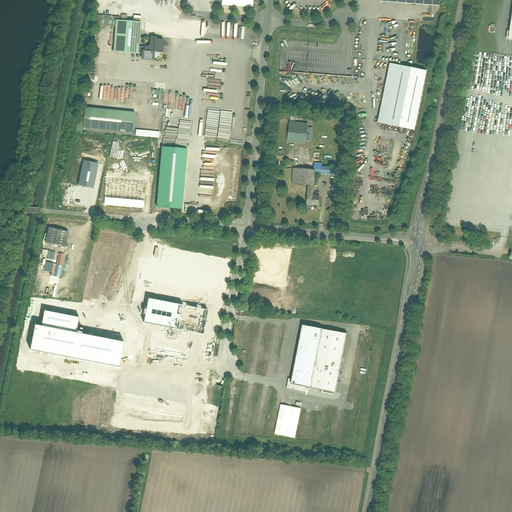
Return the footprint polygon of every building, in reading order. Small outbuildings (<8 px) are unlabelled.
[(257,0),(221,0),(221,5),(257,8),(257,0)] [(98,26),(114,26),(114,16),(98,15),(98,26)] [(140,24),(116,22),(114,54),(137,55),(138,47),(140,24)] [(164,39),(151,38),(150,48),(138,47),(137,55),(142,55),(142,61),(154,62),(155,54),(163,54),(164,39)] [(428,72),(390,64),(377,124),(415,132),(428,72)] [(135,113),(86,109),(84,128),(133,132),(135,113)] [(307,123),(290,121),(288,141),(305,143),(307,123)] [(113,141),(110,157),(117,158),(120,143),(113,141)] [(187,151),(162,149),(156,209),(182,211),(187,151)] [(99,166),(84,163),(79,187),(93,190),(99,166)] [(317,170),(292,168),(290,185),(308,187),(306,204),(318,205),(319,195),(314,195),(317,170)] [(68,233),(48,229),(45,244),(65,248),(68,233)] [(48,256),(47,259),(54,260),(56,252),(43,249),(42,255),(48,256)] [(51,276),(60,277),(64,254),(59,253),(57,262),(55,261),(54,263),(46,262),(44,271),(52,272),(51,276)] [(282,287),(286,263),(268,260),(264,284),(282,287)] [(511,301),(502,301),(489,439),(511,441),(511,301)] [(349,337),(305,328),(294,386),(338,395),(349,337)]
